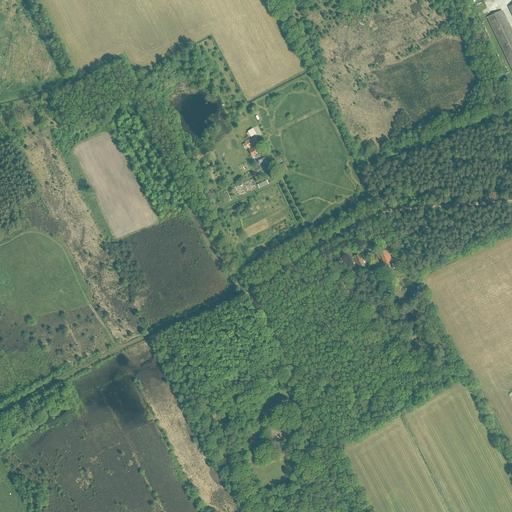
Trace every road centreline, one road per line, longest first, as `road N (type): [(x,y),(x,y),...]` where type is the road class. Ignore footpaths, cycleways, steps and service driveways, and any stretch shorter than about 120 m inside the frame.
road 1 (track): [(0,106),(68,86),(120,58),(137,86),(134,111),(237,295)]
road 2 (track): [(237,295),(0,410)]
road 3 (track): [(316,250),(368,218),(511,201)]
road 4 (track): [(24,0),(62,79),(0,95)]
